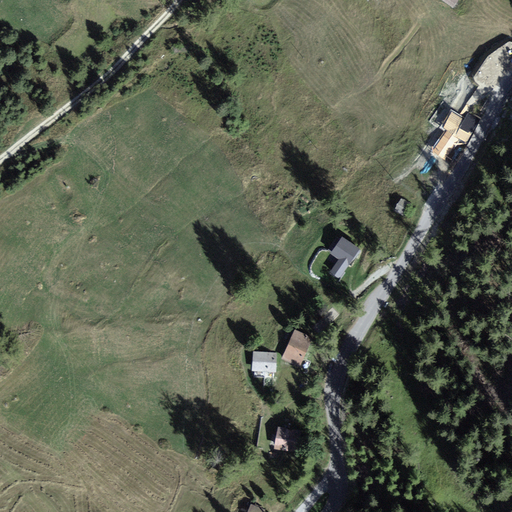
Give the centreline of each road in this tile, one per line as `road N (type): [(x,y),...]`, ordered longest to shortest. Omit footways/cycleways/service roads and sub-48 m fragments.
road 1 (unclassified): [(511,76),(339,365),(330,395),(337,482)]
road 2 (track): [(0,160),(122,60),(178,0)]
